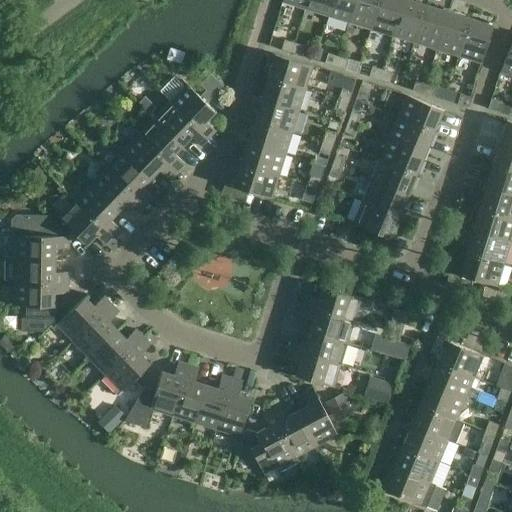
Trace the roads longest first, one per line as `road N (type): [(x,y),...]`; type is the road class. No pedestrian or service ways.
road 1 (residential): [(295,240),(186,204),(126,257),(115,279),(176,340),(256,361)]
road 2 (residential): [(408,279),(510,8)]
road 3 (residential): [(256,361),(295,240)]
